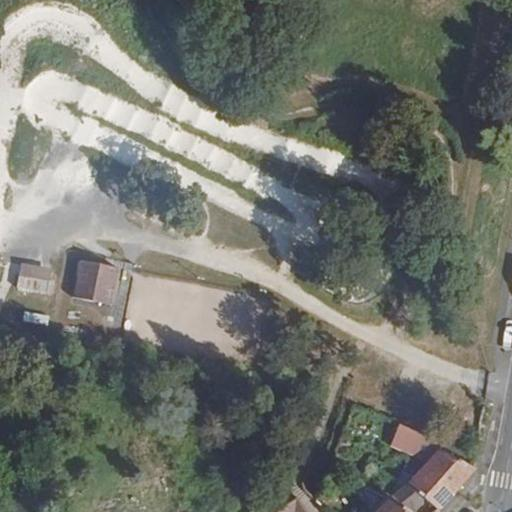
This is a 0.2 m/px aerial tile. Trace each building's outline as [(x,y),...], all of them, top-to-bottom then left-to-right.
[(114,272),(81,265),(72,307),(106,314),(114,272)] [(20,269),(16,293),(45,298),(49,274),(20,269)] [(403,389),(431,391),(432,377),(404,375),(403,389)] [(455,490),(475,467),(440,450),(445,445),(399,426),(394,439),(417,448),(418,446),(427,450),(423,454),(428,461),(424,466),(442,476),(439,481),(455,490)] [(438,509),(455,490),(439,481),(442,476),(424,466),(419,471),(406,466),(400,477),(385,493),(393,498),(411,511),(420,511),(430,502),(438,509)] [(307,511),(303,505),(297,496),(272,511),(307,511)] [(411,511),(393,498),(378,511),(411,511)]
